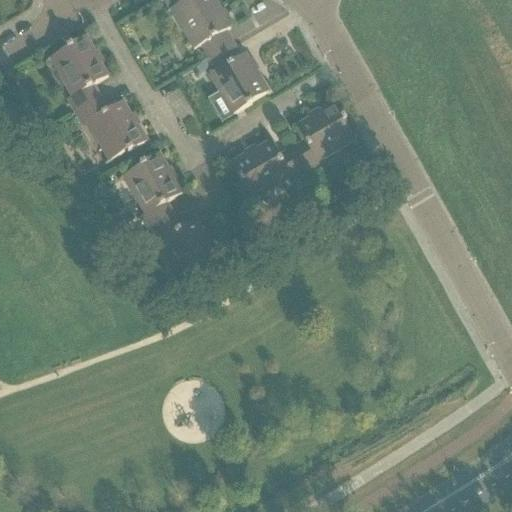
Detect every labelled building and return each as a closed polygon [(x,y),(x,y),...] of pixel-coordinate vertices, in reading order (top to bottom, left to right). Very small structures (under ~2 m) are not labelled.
[(163,0),(170,12),(186,2),(184,0),(163,0)] [(186,2),(170,12),(171,13),(175,10),(186,30),(182,32),(194,52),(202,48),(209,60),(233,46),(226,33),(230,31),(221,15),(222,15),(213,0),(193,0),(191,2),(190,0),(188,2),(186,2)] [(67,51),(49,61),(50,62),(53,60),(65,80),(61,82),(71,99),(67,102),(75,115),(101,100),(93,87),(108,79),(95,56),(96,56),(86,38),(66,50),(67,51)] [(216,73),(209,77),(221,97),(224,95),(236,115),(232,117),(233,118),(241,113),(252,106),(251,105),(269,94),(255,71),(254,72),(245,56),(241,59),(233,46),(209,60),(216,73)] [(209,61),(196,69),(200,76),(213,68),(209,61)] [(78,113),(75,115),(77,119),(83,129),(87,126),(97,144),(101,141),(112,161),(109,163),(109,164),(127,154),(128,155),(130,154),(147,144),(137,126),(136,127),(128,113),(123,104),(108,113),(101,100),(78,113)] [(304,144),(291,151),(307,177),(320,169),(318,165),(335,154),(333,151),(352,139),(355,143),(355,142),(345,125),(346,124),(340,113),(335,104),(320,113),(317,115),(318,115),(295,129),(304,144)] [(247,156),(229,166),(240,183),(241,186),(243,185),(253,203),(254,202),(252,198),(271,187),(273,190),(291,180),(293,184),(303,179),(307,177),(291,151),(279,158),(270,143),(248,157),(247,156)] [(140,169),(123,179),(123,180),(127,178),(138,197),(135,199),(145,217),(141,219),(148,233),(174,218),(167,205),(182,196),(168,174),(169,173),(159,156),(142,166),(140,167),(140,169)] [(174,218),(148,233),(156,246),(160,244),(171,261),(174,259),(186,278),(182,280),(183,281),(200,271),(201,273),(203,271),(221,261),(210,244),(209,244),(196,221),(181,230),(174,218)]
